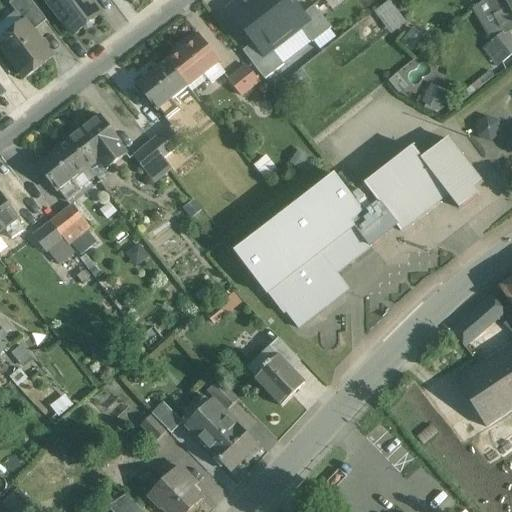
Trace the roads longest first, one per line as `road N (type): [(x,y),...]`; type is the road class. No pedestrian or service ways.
road 1 (tertiary): [(511,247),(406,339),(243,511)]
road 2 (residential): [(189,0),(0,145)]
